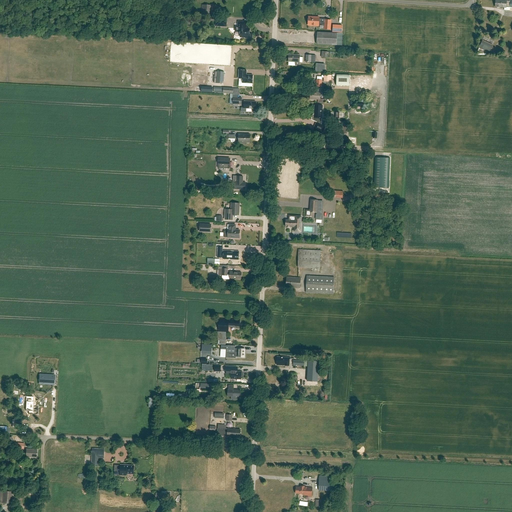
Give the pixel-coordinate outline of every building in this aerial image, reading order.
[(510,10),(510,7),(511,7),(511,0),(509,0),(510,1),(506,1),(506,0),(499,0),(495,0),(495,7),(504,7),(504,10),(510,10)] [(330,30),(330,20),(326,20),(326,19),(319,18),(319,17),(308,17),(308,25),(318,26),(318,24),(325,25),(324,29),(330,30)] [(226,27),(227,19),(215,19),(215,26),(226,27)] [(235,28),(235,29),(237,31),(238,31),(241,31),(240,34),(243,37),(245,37),(245,38),(252,38),(252,34),(250,34),(250,29),(244,28),(245,22),(238,22),(238,27),(237,26),(235,28)] [(336,45),(337,33),(317,32),(316,44),(336,45)] [(489,53),(492,46),(482,41),(479,47),(489,53)] [(299,66),(300,55),(289,54),(288,61),(296,62),(296,66),(299,66)] [(305,62),(315,63),(316,55),(306,55),(305,62)] [(314,71),(323,71),(323,63),(314,63),(314,71)] [(252,83),(253,75),(246,75),(246,70),(239,70),(238,78),(242,79),(242,83),(252,83)] [(337,85),(349,85),(349,75),(337,74),(337,85)] [(318,103),(324,103),(325,99),(320,99),(321,92),(310,92),(310,99),(318,100),(318,103)] [(312,115),(311,120),(316,121),(313,129),(323,134),(326,126),(322,124),(322,118),(323,106),(314,105),(314,114),(312,115)] [(223,130),(223,134),(226,134),(226,139),(235,138),(235,135),(229,135),(229,134),(229,130),(223,130)] [(250,143),(250,134),(238,134),(238,142),(241,142),(241,144),(246,144),(246,143),(250,143)] [(374,188),(389,188),(390,157),(375,157),(374,188)] [(218,158),(218,168),(229,168),(230,164),(227,164),(227,158),(224,158),(218,158)] [(233,176),(233,184),(234,184),(233,189),(245,190),(246,182),(243,182),(243,176),(233,176)] [(318,200),(310,199),(309,212),(317,213),(317,210),(322,211),(323,201),(318,201),(318,200)] [(225,210),(225,219),(232,220),(232,218),(233,214),(239,214),(239,203),(231,203),(231,210),(225,210)] [(301,232),(301,216),(289,216),(289,220),(286,220),(286,226),(287,226),(287,227),(287,228),(289,228),(290,227),(294,227),(294,231),(301,232)] [(211,233),(211,224),(200,224),(199,232),(211,233)] [(223,236),(224,237),(227,237),(239,238),(239,230),(235,230),(235,225),(229,225),(229,229),(228,229),(228,231),(225,231),(223,232),(223,236)] [(238,260),(239,251),(222,250),(223,247),(217,247),(217,257),(222,258),(222,257),(223,257),(223,259),(238,260)] [(298,250),(298,254),(298,263),(298,267),(320,268),(321,251),(298,250)] [(230,275),(230,278),(241,279),(242,272),(228,271),(228,268),(222,268),(222,275),(230,275)] [(334,294),(335,277),(307,276),(306,292),(334,294)] [(300,278),(292,277),(287,277),(286,287),(299,288),(300,278)] [(239,320),(219,319),(219,330),(228,331),(228,327),(235,327),(235,326),(239,326),(239,320)] [(226,340),(226,332),(218,332),(217,340),(226,340)] [(235,346),(228,346),(227,353),(226,353),(225,358),(235,358),(235,357),(244,357),(245,349),(235,348),(235,346)] [(290,359),(291,357),(277,357),(277,359),(276,362),(277,362),(277,365),(285,365),(289,366),(289,359),(290,359)] [(297,369),(297,366),(304,366),(304,360),(293,360),(293,365),(294,365),(294,368),(297,369)] [(322,381),(322,378),(323,378),(324,361),(308,360),(307,381),(318,382),(318,380),(322,381)] [(231,379),(241,379),(241,376),(242,377),(243,372),(241,372),(237,372),(237,368),(233,368),(227,368),(226,367),(225,374),(227,374),(231,374),(231,379)] [(45,374),(45,385),(54,385),(55,375),(45,374)] [(240,397),(240,390),(234,390),(234,385),(228,385),(228,396),(240,397)] [(26,410),(29,410),(29,414),(37,414),(38,407),(29,406),(27,406),(26,410)] [(36,457),(37,450),(26,449),(26,457),(36,457)] [(104,458),(104,451),(92,451),(91,465),(98,465),(99,458),(104,458)] [(18,472),(20,457),(15,457),(14,468),(12,468),(12,471),(18,472)] [(134,465),(123,465),(115,465),(114,474),(126,475),(127,473),(134,474),(134,465)] [(337,491),(337,483),(332,483),(332,476),(320,476),(319,490),(332,491),(332,490),(337,491)] [(305,487),(305,486),(300,486),(300,487),(296,487),(296,493),(304,494),(304,495),(308,496),(312,497),(312,488),(305,487)] [(10,499),(11,492),(3,491),(2,503),(11,504),(11,499),(10,499)]
